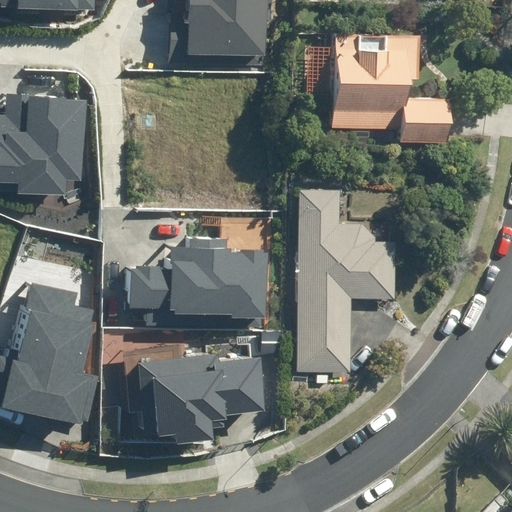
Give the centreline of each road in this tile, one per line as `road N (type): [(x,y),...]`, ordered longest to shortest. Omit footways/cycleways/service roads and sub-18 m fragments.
road 1 (residential): [(511,266),(487,334),(418,417),(320,487),(260,511)]
road 2 (residential): [(108,203),(102,54)]
